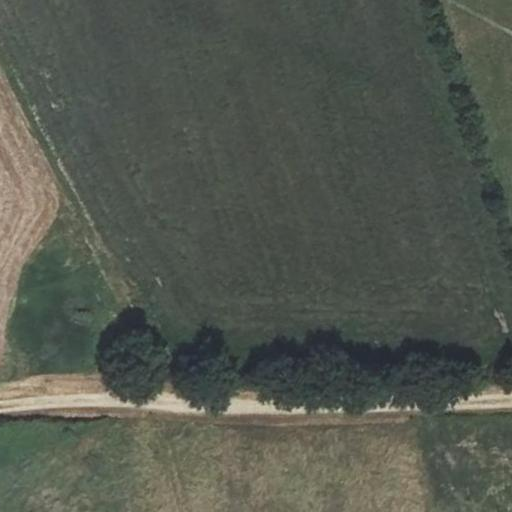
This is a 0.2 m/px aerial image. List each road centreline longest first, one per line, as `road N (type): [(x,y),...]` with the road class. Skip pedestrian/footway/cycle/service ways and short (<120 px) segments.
road 1 (track): [(161,401),(411,409),(511,403)]
road 2 (track): [(0,410),(161,401)]
road 3 (track): [(161,401),(156,353),(114,267)]
